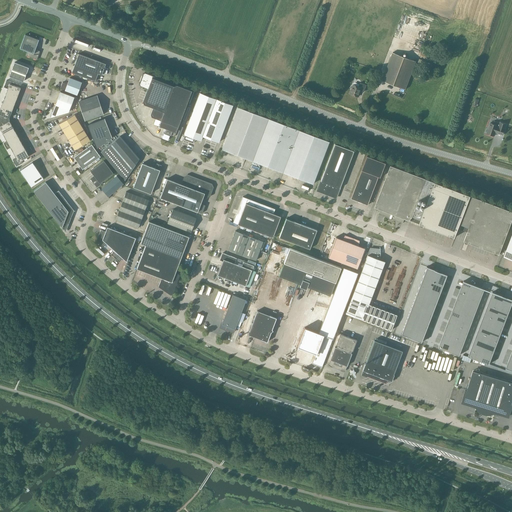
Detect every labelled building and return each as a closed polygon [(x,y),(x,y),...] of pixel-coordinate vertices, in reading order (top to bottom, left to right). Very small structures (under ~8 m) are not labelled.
[(25,34),(20,48),(28,52),(26,56),(37,60),(40,51),(35,49),(39,40),(25,34)] [(392,52),(382,80),(405,89),(416,61),(392,52)] [(79,54),(72,73),(95,81),(98,73),(102,75),(106,64),(79,54)] [(23,82),(25,76),(29,67),(15,62),(9,76),(23,82)] [(152,117),(161,120),(174,86),(155,79),(154,76),(145,73),(142,74),(139,83),(140,86),(145,87),(144,89),(145,90),(147,91),(143,101),(144,104),(153,107),(150,114),(152,117)] [(60,89),(77,95),(82,82),(70,78),(67,84),(63,82),(60,89)] [(8,88),(7,92),(18,96),(21,88),(13,85),(14,83),(7,80),(4,87),(8,88)] [(360,90),(364,91),(366,85),(360,83),(359,86),(354,85),(353,87),(352,87),(350,93),(358,96),(360,90)] [(174,86),(161,120),(160,124),(161,126),(166,128),(165,131),(166,133),(171,135),(172,131),(176,132),(192,91),(176,85),(174,86)] [(15,103),(18,96),(7,92),(4,99),(15,103)] [(52,111),(50,116),(51,117),(69,112),(72,104),(74,97),(60,92),(58,99),(53,110),(52,111)] [(184,135),(185,135),(183,140),(193,143),(194,141),(197,142),(199,140),(201,141),(203,136),(209,118),(226,124),(233,105),(200,93),(184,135)] [(104,114),(97,95),(78,102),(85,121),(104,114)] [(4,99),(1,106),(12,111),(15,103),(4,99)] [(9,118),(12,111),(1,106),(0,108),(0,120),(6,120),(7,118),(9,118)] [(238,107),(222,149),(252,161),(283,173),(313,184),(329,142),(299,130),(268,119),(238,107)] [(74,115),(59,124),(75,150),(90,140),(74,115)] [(104,118),(88,125),(93,140),(97,148),(112,138),(110,133),(104,118)] [(219,142),(226,124),(209,118),(203,136),(219,142)] [(0,128),(3,134),(13,128),(9,121),(7,122),(6,120),(0,120),(0,128)] [(494,121),(493,124),(490,123),(488,129),(487,129),(486,132),(487,132),(486,133),(494,136),(495,133),(503,135),(505,129),(504,129),(506,124),(500,122),(500,123),(494,121)] [(3,134),(7,141),(17,135),(13,128),(3,134)] [(10,147),(11,148),(21,142),(17,135),(7,141),(3,143),(7,149),(10,147)] [(101,152),(125,181),(139,159),(120,136),(101,152)] [(11,148),(15,155),(25,149),(21,142),(11,148)] [(91,144),(74,157),(76,160),(80,166),(82,169),(100,157),(91,144)] [(336,198),(354,151),(335,144),(317,191),(336,198)] [(29,156),(25,149),(15,155),(16,158),(13,160),(16,166),(23,162),(22,160),(29,156)] [(367,156),(362,170),(379,177),(381,177),(386,163),(367,156)] [(104,160),(90,171),(94,175),(90,178),(97,188),(101,184),(100,183),(113,173),(104,160)] [(31,187),(43,179),(32,162),(20,170),(31,187)] [(142,163),(133,187),(151,194),(160,170),(161,165),(157,164),(155,168),(142,163)] [(391,165),(375,207),(380,209),(379,214),(403,223),(405,219),(410,221),(412,216),(421,220),(419,224),(455,238),(460,224),(469,227),(464,241),(499,255),(511,221),(511,211),(426,179),(391,165)] [(351,199),(368,205),(379,177),(362,170),(351,199)] [(116,176),(101,189),(108,196),(123,183),(116,176)] [(167,179),(160,198),(197,212),(197,211),(202,213),(205,205),(200,203),(203,196),(206,197),(209,196),(212,187),(211,185),(203,182),(201,182),(200,182),(199,180),(192,178),(188,176),(186,177),(183,185),(167,179)] [(54,193),(45,182),(34,192),(65,230),(67,229),(74,210),(58,190),(54,193)] [(138,228),(143,214),(148,200),(126,192),(115,220),(138,228)] [(233,223),(273,238),(281,216),(273,214),(275,209),(243,197),(233,223)] [(167,223),(191,232),(196,218),(173,209),(167,223)] [(317,230),(286,219),(279,237),(310,249),(317,230)] [(145,245),(137,269),(161,278),(159,286),(158,286),(159,287),(170,295),(171,295),(172,295),(172,294),(179,276),(179,275),(179,274),(178,274),(175,273),(189,237),(149,222),(140,244),(145,245)] [(99,234),(96,241),(103,247),(106,243),(114,250),(111,254),(119,262),(119,261),(122,258),(126,262),(136,238),(107,227),(105,232),(101,230),(99,234)] [(263,242),(235,231),(228,250),(256,260),(263,242)] [(336,237),(328,257),(344,264),(354,239),(345,235),(342,240),(336,237)] [(354,239),(344,264),(357,268),(365,248),(359,246),(359,241),(354,239)] [(307,287),(330,296),(341,268),(289,248),(279,276),(301,285),(300,287),(306,289),(307,287)] [(370,248),(346,314),(391,331),(397,315),(369,304),(385,262),(379,259),(379,257),(380,256),(380,255),(380,254),(380,253),(380,252),(381,252),(381,251),(381,249),(370,248)] [(222,261),(217,275),(241,284),(239,288),(248,291),(255,271),(252,270),(254,266),(253,265),(254,266),(256,263),(248,260),(247,262),(223,253),(222,253),(219,260),(222,261)] [(358,272),(343,267),(320,327),(305,322),(296,348),(314,355),(310,364),(321,368),(358,272)] [(428,267),(402,334),(423,342),(449,275),(428,267)] [(464,281),(439,347),(460,355),(485,289),(464,281)] [(469,356),(490,364),(511,305),(511,299),(493,292),(469,356)] [(235,329),(246,300),(233,295),(223,321),(222,321),(219,327),(228,331),(228,330),(233,332),(235,329)] [(273,331),(272,330),(276,318),(257,311),(248,335),(267,342),(271,332),(273,331)] [(337,346),(336,348),(335,347),(330,360),(328,365),(332,367),(333,366),(341,369),(340,371),(345,371),(347,366),(352,354),(351,353),(351,351),(352,352),(357,340),(340,334),(336,345),(337,346)] [(374,340),(363,371),(361,375),(367,377),(386,384),(388,378),(392,379),(402,351),(374,340)] [(462,404),(476,408),(476,409),(477,410),(477,411),(478,411),(478,412),(479,413),(480,413),(480,414),(481,414),(482,415),(486,416),(487,416),(488,416),(490,416),(491,416),(492,415),(493,415),(494,414),(495,414),(509,418),(508,419),(509,419),(511,408),(511,407),(511,403),(511,385),(472,374),(466,393),(465,393),(461,404),(462,404)]
